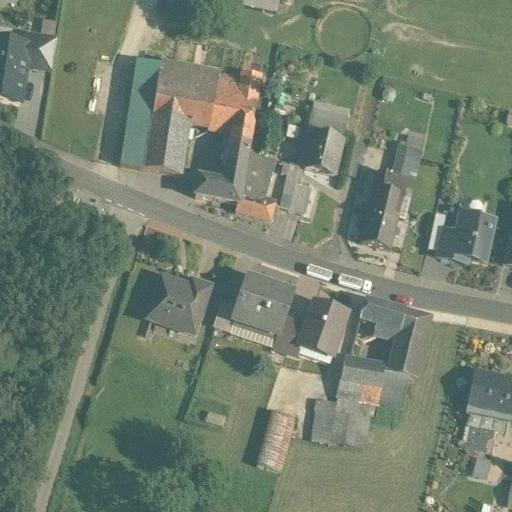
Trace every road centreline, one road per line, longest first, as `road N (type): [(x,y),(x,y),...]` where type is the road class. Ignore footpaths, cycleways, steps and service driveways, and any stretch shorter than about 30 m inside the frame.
road 1 (residential): [(0,147),(304,268),(511,316)]
road 2 (track): [(135,204),(38,511)]
road 3 (track): [(102,191),(123,64),(152,0)]
